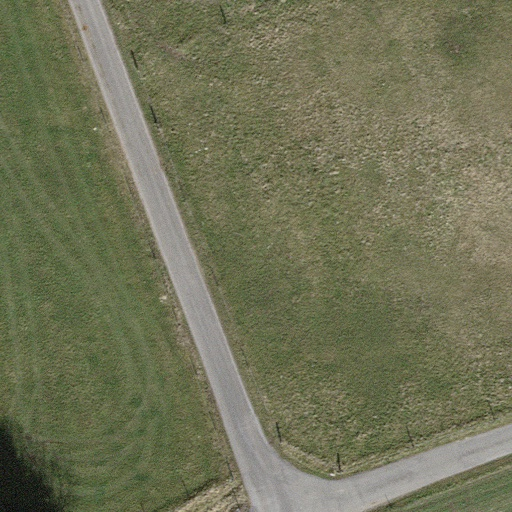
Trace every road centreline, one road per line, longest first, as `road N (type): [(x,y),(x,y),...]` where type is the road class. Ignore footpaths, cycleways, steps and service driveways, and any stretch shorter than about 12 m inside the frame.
road 1 (track): [(92,0),(285,508)]
road 2 (residential): [(511,434),(285,508)]
